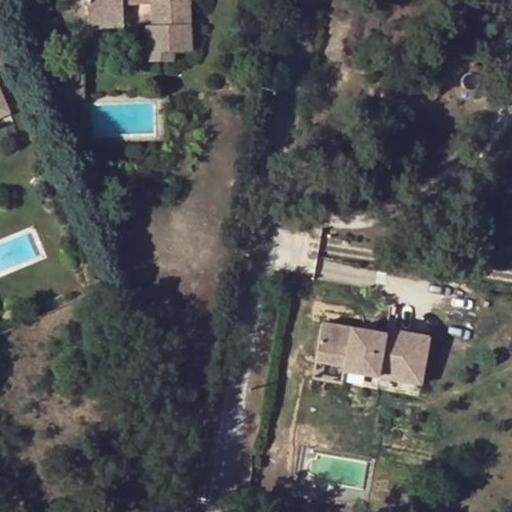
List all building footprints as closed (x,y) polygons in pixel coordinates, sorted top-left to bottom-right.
[(86,0),(87,22),(124,20),(123,5),(122,0),(152,0),(152,4),(153,25),(147,26),(149,62),(173,61),(173,52),(192,51),(189,0),(86,0)] [(124,20),(87,22),(88,30),(124,28),(124,20)] [(58,101),(66,101),(65,71),(56,71),(58,101)] [(82,71),(79,71),(65,71),(66,101),(82,100),(82,71)] [(0,116),(10,112),(7,106),(0,109),(0,116)] [(322,322),(315,362),(345,367),(344,371),(378,376),(380,368),(424,375),(430,337),(386,329),(386,333),(322,322)]
